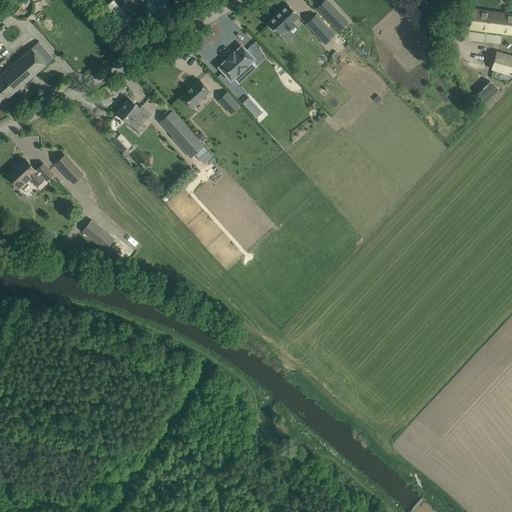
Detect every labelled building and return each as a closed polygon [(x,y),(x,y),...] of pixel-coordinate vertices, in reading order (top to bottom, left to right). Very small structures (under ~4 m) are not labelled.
[(326,0),(324,0),(316,8),(339,31),(348,22),(326,0)] [(299,16),(287,4),(279,11),(279,12),(276,15),(276,14),(275,15),(268,22),(269,24),(267,26),(272,31),(274,29),(279,35),(285,29),(287,31),(295,24),(293,22),(299,16)] [(511,33),(511,14),(472,10),(470,28),(511,33)] [(305,24),(325,44),(335,34),(316,14),(305,24)] [(38,42),(2,74),(6,78),(5,79),(16,91),(53,58),(38,42)] [(227,60),(220,67),(231,80),(233,78),(238,84),(257,66),(252,61),(253,59),(242,47),(234,54),(233,52),(226,59),(227,60)] [(492,69),(511,74),(511,56),(497,52),(492,69)] [(6,78),(2,74),(0,75),(0,103),(1,104),(16,91),(5,79),(6,78)] [(199,80),(181,96),(192,108),(200,101),(199,100),(209,91),(199,80)] [(490,81),(472,98),(481,107),(499,90),(490,81)] [(242,87),(233,96),(255,119),(264,111),(242,87)] [(227,92),(219,99),(226,106),(234,100),(227,92)] [(151,97),(145,103),(151,109),(157,104),(151,97)] [(129,99),(116,114),(128,124),(133,118),(142,125),(151,114),(142,106),(140,108),(129,99)] [(203,146),(172,111),(160,122),(172,135),(171,136),(190,158),(203,146)] [(206,138),(201,132),(196,136),(201,142),(206,138)] [(119,136),(112,142),(117,147),(124,141),(119,136)] [(73,183),(82,174),(65,155),(55,164),(73,183)] [(24,158),(7,174),(19,187),(28,179),(35,187),(44,178),(46,180),(53,174),(44,164),(36,172),(24,158)] [(82,231),(98,245),(108,234),(91,220),(82,231)]
